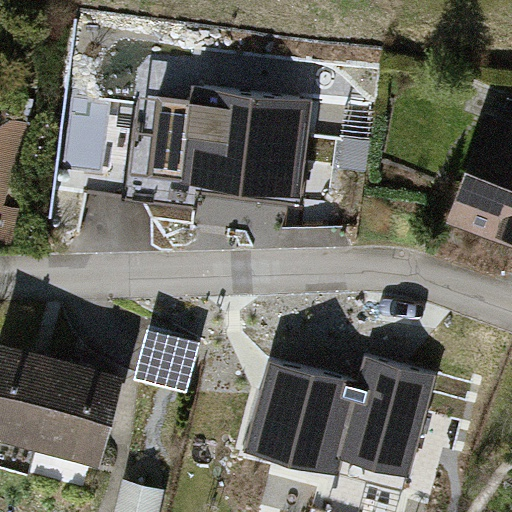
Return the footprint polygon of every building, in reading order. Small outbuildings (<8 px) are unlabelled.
[(281,99),(153,84),(140,190),(269,205),(281,99)] [(511,123),(478,112),(440,222),(511,246),(511,123)] [(25,124),(0,117),(0,238),(14,238),(25,197),(7,192),(25,124)] [(348,347),(285,333),(263,427),(326,442),(348,347)] [(0,437),(31,446),(57,357),(0,340),(0,437)] [(411,362),(348,347),(326,442),(389,457),(411,362)] [(31,446),(93,464),(120,375),(57,357),(31,446)] [(161,511),(167,491),(128,481),(119,511),(161,511)] [(223,511),(230,492),(198,483),(189,511),(223,511)]
